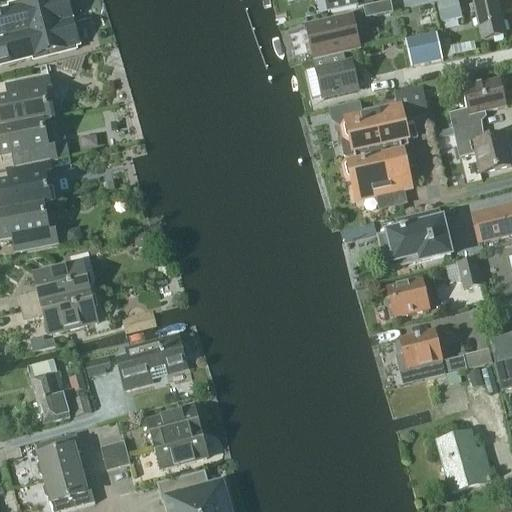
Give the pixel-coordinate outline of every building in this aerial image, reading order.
[(0,39),(72,21),(67,0),(32,0),(19,4),(20,7),(0,12),(0,39)] [(323,0),(328,16),(328,17),(374,3),(373,0),(323,0)] [(442,23),(461,18),(456,0),(452,0),(437,4),(442,23)] [(482,42),(506,37),(497,0),(489,0),(473,4),(473,6),(469,7),(471,15),(475,14),(482,42)] [(363,8),(366,20),(393,14),(391,2),(363,8)] [(314,60),(361,48),(361,47),(360,48),(357,34),(354,19),(354,18),(306,30),(306,31),(307,31),(314,60)] [(72,21),(0,39),(0,66),(33,58),(34,62),(77,51),(76,47),(79,46),(72,21)] [(406,42),(412,68),(443,61),(437,35),(406,42)] [(323,97),(360,89),(354,63),(346,65),(344,55),(361,51),(361,49),(361,48),(314,60),(314,61),(315,61),(315,63),(323,97)] [(51,121),(45,91),(51,90),(48,78),(41,80),(5,87),(7,99),(0,99),(0,122),(1,129),(43,121),(43,123),(51,121)] [(449,115),(454,135),(481,128),(478,116),(505,109),(499,82),(464,90),(468,110),(449,115)] [(351,143),(354,157),(408,146),(403,121),(427,117),(422,91),(397,96),(399,107),(347,117),(347,119),(342,126),(344,138),(351,143)] [(13,170),(21,168),(49,163),(57,161),(54,150),(49,151),(43,123),(43,121),(1,129),(0,129),(0,160),(11,159),(13,170)] [(484,141),(481,128),(454,135),(460,159),(475,155),(480,175),(511,167),(504,136),(484,141)] [(408,146),(354,157),(348,158),(343,165),(345,177),(352,182),(356,199),(376,195),(379,210),(405,205),(403,190),(410,189),(402,149),(408,148),(408,146)] [(46,175),(51,174),(49,163),(21,168),(13,170),(6,171),(8,182),(0,183),(0,204),(2,213),(43,204),(44,207),(52,205),(46,175)] [(113,182),(106,184),(107,192),(115,191),(113,182)] [(50,235),(44,207),(43,204),(2,213),(0,213),(0,242),(1,245),(12,243),(15,254),(22,253),(58,245),(55,234),(50,235)] [(511,206),(472,217),(479,246),(511,237),(511,206)] [(401,232),(388,235),(395,264),(418,258),(421,264),(451,257),(443,222),(428,225),(426,218),(400,224),(401,232)] [(69,245),(82,244),(80,231),(67,233),(69,245)] [(148,233),(134,237),(138,250),(152,246),(148,233)] [(464,291),(482,287),(476,262),(458,266),(464,291)] [(18,298),(21,311),(90,294),(82,263),(33,275),(37,293),(18,298)] [(395,320),(428,312),(421,282),(388,290),(392,307),(388,309),(391,320),(395,319),(395,320)] [(97,324),(90,294),(21,311),(24,324),(44,319),(48,336),(97,324)] [(122,319),(126,335),(157,328),(153,312),(122,319)] [(400,341),(408,371),(423,368),(425,382),(439,378),(466,372),(463,358),(441,363),(434,333),(400,341)] [(511,335),(490,340),(496,364),(511,359),(511,335)] [(175,339),(129,351),(126,352),(128,359),(117,362),(124,389),(151,382),(150,381),(184,372),(175,339)] [(53,340),(44,342),(31,345),(33,354),(55,348),(53,340)] [(103,373),(102,369),(108,367),(106,359),(84,365),(88,377),(103,373)] [(502,393),(511,390),(511,361),(495,365),(502,393)] [(27,370),(35,398),(61,391),(53,363),(27,370)] [(478,370),(467,373),(470,386),(481,383),(478,370)] [(84,385),(82,377),(69,380),(72,388),(84,385)] [(75,418),(91,413),(85,391),(86,391),(84,385),(72,388),(75,401),(71,403),(75,418)] [(69,420),(61,391),(35,398),(43,427),(69,420)] [(148,423),(154,447),(201,435),(194,411),(148,423)] [(207,460),(201,435),(154,447),(161,472),(207,460)] [(453,495),(491,484),(481,450),(474,452),(469,435),(438,443),(453,495)] [(44,478),(45,481),(80,472),(75,455),(81,453),(76,436),(36,447),(40,462),(37,467),(39,475),(44,478)] [(127,455),(124,443),(101,450),(104,461),(127,455)] [(104,461),(107,473),(130,467),(127,455),(104,461)] [(85,490),(80,472),(45,481),(46,485),(43,489),(45,498),(50,500),(53,511),(68,511),(95,505),(90,488),(85,490)] [(161,503),(172,501),(174,511),(221,511),(216,491),(208,493),(204,476),(157,488),(161,503)]
